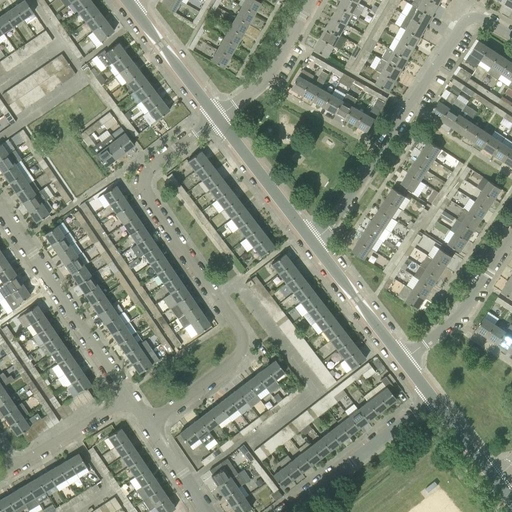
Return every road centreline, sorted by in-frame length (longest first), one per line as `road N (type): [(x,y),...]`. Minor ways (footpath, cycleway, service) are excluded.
road 1 (residential): [(148,424),(241,351),(243,338),(143,187),(146,172),(217,117)]
road 2 (residential): [(312,241),(328,229),(463,23),(484,20),(511,36)]
road 3 (residential): [(129,397),(0,204)]
road 4 (residential): [(293,511),(433,402)]
road 5 (residential): [(403,360),(461,315),(511,238)]
road 6 (residential): [(312,241),(217,117)]
road 7 (residential): [(217,117),(270,75),(312,0)]
road 8 (residential): [(403,360),(312,241)]
road 9 (residential): [(217,117),(130,6)]
road 10 (residential): [(8,469),(129,397)]
